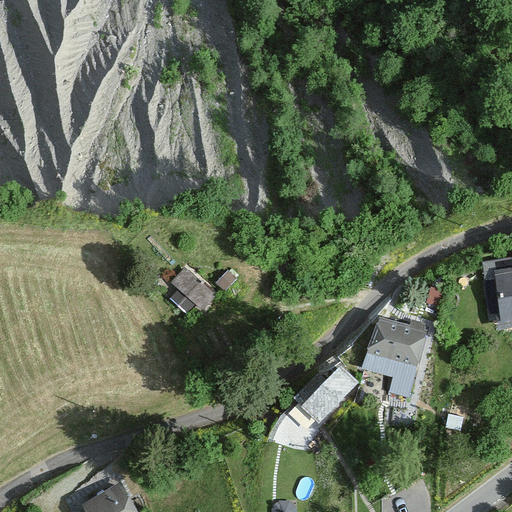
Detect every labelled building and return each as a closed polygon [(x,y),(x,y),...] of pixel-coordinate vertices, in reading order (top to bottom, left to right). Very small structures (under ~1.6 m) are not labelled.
[(511,256),(482,262),(494,330),(511,326),(511,256)] [(218,294),(184,266),(169,283),(179,292),(173,299),(188,313),(195,305),(203,312),(218,294)] [(408,329),(380,320),(364,370),(393,379),(389,391),(410,398),(433,327),(411,319),(408,329)] [(337,358),(296,397),(318,421),(360,381),(337,358)] [(137,511),(124,485),(86,505),(89,511),(137,511)] [(88,511),(82,499),(71,504),(74,511),(88,511)]
